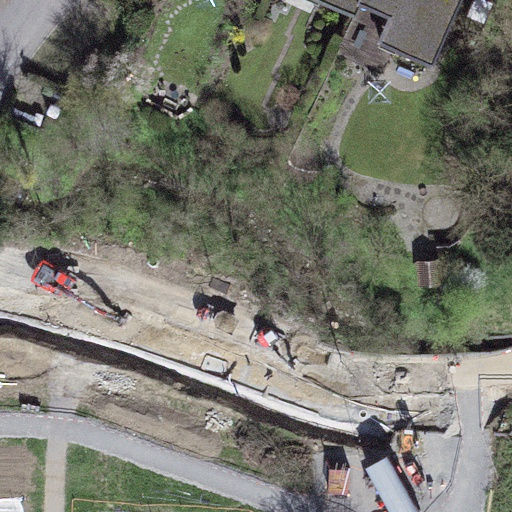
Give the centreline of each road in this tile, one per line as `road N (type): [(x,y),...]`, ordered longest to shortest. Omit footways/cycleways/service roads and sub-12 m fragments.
road 1 (residential): [(0,426),(71,432),(298,511)]
road 2 (residential): [(446,511),(471,479),(462,364),(511,360)]
